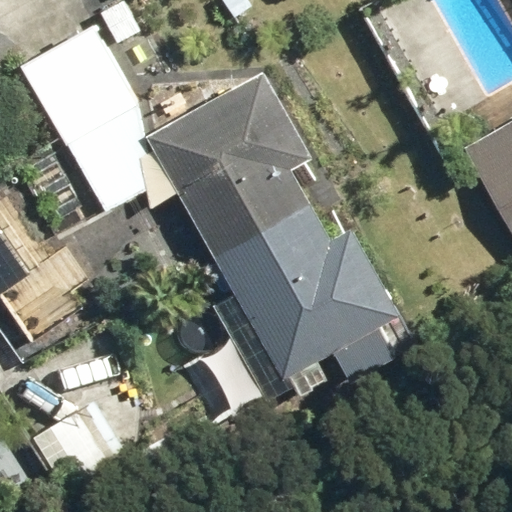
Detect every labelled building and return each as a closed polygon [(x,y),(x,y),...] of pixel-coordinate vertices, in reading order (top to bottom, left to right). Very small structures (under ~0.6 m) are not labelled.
[(106,15),(124,46),(147,32),(129,2),(106,15)] [(27,67),(110,215),(156,191),(145,105),(99,24),(27,67)] [(219,306),(279,407),(305,393),(310,402),(340,385),(328,365),(345,355),(361,385),(408,359),(392,329),(412,318),(364,233),(344,244),(303,171),(325,159),(277,74),(159,140),(243,290),(219,306)] [(511,225),(511,129),(471,153),(511,225)] [(32,244),(0,198),(0,197),(0,324),(22,357),(96,306),(46,234),(32,244)] [(88,401),(33,435),(69,495),(125,461),(88,401)]
